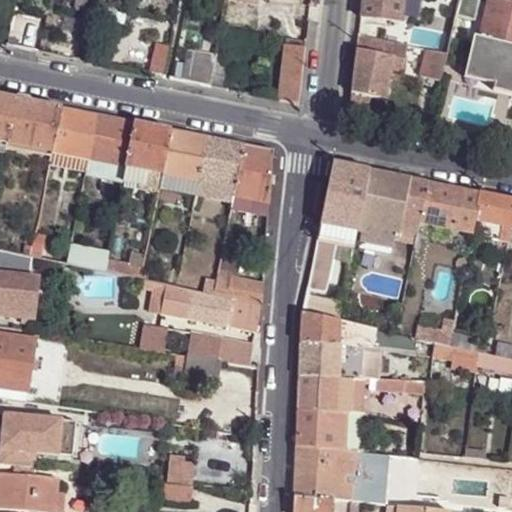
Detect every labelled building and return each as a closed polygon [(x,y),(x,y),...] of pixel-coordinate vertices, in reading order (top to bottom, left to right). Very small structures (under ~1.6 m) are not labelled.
[(87,2),(77,0),(76,0),(74,12),(85,13),(87,2)] [(362,0),(361,18),(367,20),(384,21),(398,23),(402,0),(362,0)] [(479,1),(475,0),(459,0),(454,18),(473,22),(479,1)] [(511,7),(487,2),(477,41),(472,39),(463,70),(493,77),(511,81),(511,7)] [(112,34),(98,30),(92,57),(108,60),(112,34)] [(409,48),(358,36),(349,117),(366,121),(371,99),(387,102),(394,72),(404,74),(409,48)] [(307,49),(308,42),(286,41),(286,47),(307,49)] [(300,107),(307,49),(286,47),(279,103),(300,107)] [(418,78),(436,82),(444,56),(424,51),(418,78)] [(212,89),(223,91),(225,78),(227,78),(229,56),(216,54),(214,66),(211,80),(210,89),(212,89)] [(211,80),(214,66),(205,63),(205,58),(191,55),(189,67),(188,76),(211,80)] [(166,60),(156,58),(153,71),(163,73),(166,60)] [(181,75),(188,76),(189,67),(182,66),(181,75)] [(493,77),(463,70),(461,79),(492,86),(493,77)] [(511,81),(493,77),(492,86),(490,92),(511,97),(511,81)] [(0,142),(7,144),(16,100),(0,96),(0,142)] [(61,109),(16,100),(7,144),(51,154),(61,109)] [(99,116),(61,109),(51,154),(88,161),(99,116)] [(134,124),(99,116),(88,161),(104,165),(126,169),(134,124)] [(170,131),(134,124),(126,169),(160,176),(170,131)] [(207,139),(170,131),(160,176),(198,184),(207,139)] [(243,146),(207,139),(198,184),(211,186),(234,191),(243,146)] [(51,154),(7,144),(4,154),(12,156),(12,155),(49,163),(51,154)] [(273,152),(243,146),(234,191),(233,197),(250,201),(269,205),(273,152)] [(88,161),(51,154),(49,163),(49,165),(86,172),(88,161)] [(104,165),(88,161),(86,172),(85,174),(102,177),(104,165)] [(333,164),(321,228),(357,234),(357,231),(369,172),(333,164)] [(123,181),(126,169),(104,165),(102,177),(123,181)] [(160,176),(126,169),(123,181),(137,184),(142,185),(158,188),(160,176)] [(406,179),(369,172),(357,231),(363,233),(395,241),(397,242),(398,241),(411,180),(406,179)] [(198,184),(160,176),(158,188),(189,194),(195,196),(198,184)] [(415,181),(411,180),(398,241),(415,246),(418,232),(420,223),(428,184),(423,183),(415,181)] [(211,186),(198,184),(195,196),(208,198),(211,186)] [(474,221),(480,195),(428,184),(426,193),(420,223),(472,235),(474,221)] [(233,197),(234,191),(211,186),(208,198),(232,204),(233,197)] [(511,225),(511,201),(480,195),(474,221),(511,230),(511,225)] [(250,201),(233,197),(232,204),(230,210),(245,213),(249,208),(250,201)] [(268,218),(269,205),(250,201),(249,208),(245,213),(268,218)] [(510,240),(511,230),(474,221),(472,235),(472,238),(508,246),(510,240)] [(418,232),(470,244),(472,238),(472,235),(420,223),(418,232)] [(321,228),(319,240),(338,244),(354,247),(357,234),(321,228)] [(361,241),(392,250),(395,241),(363,233),(361,241)] [(31,247),(29,258),(31,259),(39,261),(40,255),(42,247),(44,238),(33,236),(31,247)] [(319,240),(308,292),(324,295),(328,292),(334,263),(338,244),(319,240)] [(351,266),(354,247),(338,244),(334,263),(351,266)] [(23,245),(21,256),(29,258),(31,247),(23,245)] [(69,245),(65,266),(83,269),(104,274),(108,253),(69,245)] [(55,250),(42,247),(40,255),(53,258),(55,250)] [(37,280),(29,279),(31,259),(29,258),(21,256),(0,251),(0,316),(34,320),(37,280)] [(240,263),(220,259),(218,271),(230,273),(230,279),(237,281),(240,263)] [(125,264),(122,277),(138,280),(139,273),(140,267),(125,264)] [(82,277),(115,278),(115,276),(104,274),(83,269),(82,277)] [(218,271),(213,297),(260,307),(262,307),(263,286),(237,281),(230,279),(230,273),(218,271)] [(139,273),(138,280),(146,282),(147,274),(139,273)] [(167,287),(166,286),(160,316),(224,327),(260,335),(262,307),(260,307),(213,297),(175,289),(167,287)] [(306,303),(304,317),(339,325),(343,305),(307,298),(306,303)] [(339,325),(304,317),(302,346),(343,348),(414,352),(415,341),(400,338),(375,333),(339,325)] [(457,331),(469,334),(471,325),(459,323),(457,331)] [(177,357),(187,358),(190,334),(158,328),(154,353),(177,357)] [(438,346),(449,348),(451,337),(437,334),(436,339),(402,332),(400,338),(415,341),(422,344),(438,346)] [(486,357),(489,342),(452,333),(451,337),(449,348),(481,356),(486,357)] [(0,389),(28,393),(37,341),(0,334),(0,389)] [(252,346),(190,334),(187,358),(221,364),(248,368),(252,346)] [(511,362),(511,347),(500,345),(496,359),(511,362)] [(343,350),(343,348),(302,346),(301,380),(341,382),(342,367),(343,350)] [(478,371),(481,356),(449,348),(438,346),(437,353),(436,360),(436,362),(454,365),(453,374),(477,377),(478,371)] [(419,359),(420,352),(414,352),(343,348),(343,350),(363,353),(384,355),(419,359)] [(362,368),(363,353),(343,350),(342,367),(362,368)] [(362,368),(361,383),(365,383),(382,384),(384,355),(363,353),(362,368)] [(511,362),(496,359),(486,357),(481,356),(478,371),(511,378),(511,362)] [(187,358),(177,357),(175,368),(185,370),(187,358)] [(221,364),(187,358),(185,370),(184,381),(218,387),(221,364)] [(342,367),(341,382),(351,382),(361,383),(362,368),(342,367)] [(299,415),(348,417),(351,382),(341,382),(301,380),(299,415)] [(348,417),(359,419),(361,383),(351,382),(348,417)] [(382,384),(365,383),(364,394),(394,396),(395,384),(382,384)] [(405,384),(395,384),(394,396),(405,396),(405,384)] [(428,385),(405,384),(405,396),(427,398),(428,385)] [(0,389),(0,399),(9,401),(24,403),(28,403),(28,393),(0,389)] [(59,421),(2,415),(0,429),(0,464),(32,469),(33,454),(55,456),(59,421)] [(345,454),(348,417),(299,415),(297,450),(337,453),(345,454)] [(365,457),(368,420),(359,419),(348,417),(345,454),(361,457),(365,457)] [(59,421),(55,456),(70,458),(74,423),(59,421)] [(335,503),(337,453),(297,450),(294,499),(335,503)] [(358,482),(361,457),(345,454),(337,453),(335,503),(352,505),(356,506),(358,489),(351,488),(348,487),(348,480),(351,481),(358,482)] [(169,463),(167,484),(190,486),(192,487),(194,466),(169,463)] [(55,480),(0,473),(0,509),(28,511),(51,511),(54,494),(55,480)] [(167,484),(162,484),(160,502),(188,505),(190,486),(167,484)] [(54,494),(51,511),(58,511),(61,495),(54,494)] [(356,506),(352,505),(335,503),(294,499),(293,511),(359,511),(360,506),(356,506)]
